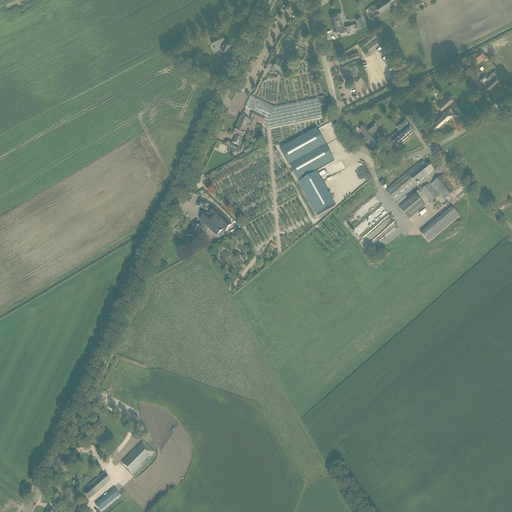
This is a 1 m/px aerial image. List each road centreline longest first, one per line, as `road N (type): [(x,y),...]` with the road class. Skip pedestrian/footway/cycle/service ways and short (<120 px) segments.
road 1 (tertiary): [(29,511),(268,0)]
road 2 (unclassified): [(308,11),(339,122),(355,150),(394,159),(431,147)]
